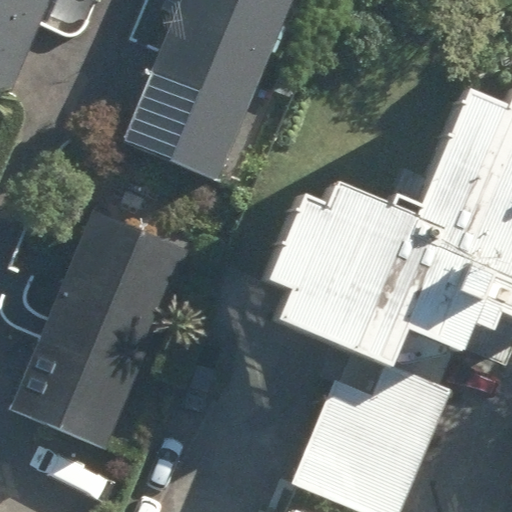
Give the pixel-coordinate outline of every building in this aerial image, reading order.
[(50,0),(0,0),(0,110),(5,112),(50,0)] [(288,0),(173,0),(109,150),(207,192),(288,0)] [(332,174),(321,198),(296,187),(258,273),(283,284),(271,314),(377,360),(394,322),(424,335),(442,296),(511,326),(511,106),(461,84),(407,207),(332,174)] [(181,255),(79,216),(3,416),(106,454),(181,255)] [(387,511),(432,398),(373,375),(360,407),(315,389),(274,494),(318,511),(387,511)]
